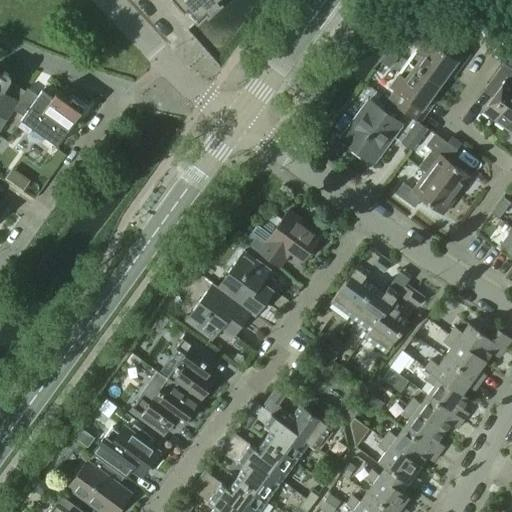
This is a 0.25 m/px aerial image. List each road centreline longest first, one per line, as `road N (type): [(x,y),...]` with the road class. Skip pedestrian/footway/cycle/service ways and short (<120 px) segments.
road 1 (tertiary): [(0,449),(232,124)]
road 2 (residential): [(152,511),(212,422),(267,373),(280,340),(367,215)]
road 3 (residential): [(438,264),(508,169),(451,117),(509,39)]
road 4 (residential): [(122,92),(0,273)]
road 5 (residential): [(232,124),(102,0)]
road 6 (residential): [(367,215),(232,124)]
road 7 (tertiary): [(232,124),(325,0)]
road 8 (residential): [(122,92),(0,46)]
